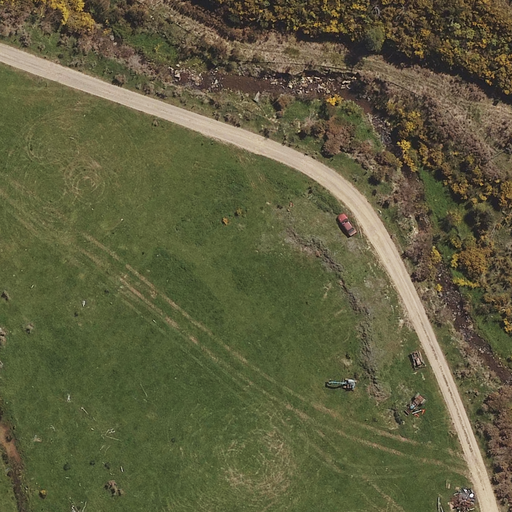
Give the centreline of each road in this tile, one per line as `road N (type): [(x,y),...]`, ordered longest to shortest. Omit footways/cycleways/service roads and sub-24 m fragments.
road 1 (track): [(494,511),(483,448),(415,277),(329,180),(0,56)]
road 2 (track): [(373,0),(511,99)]
